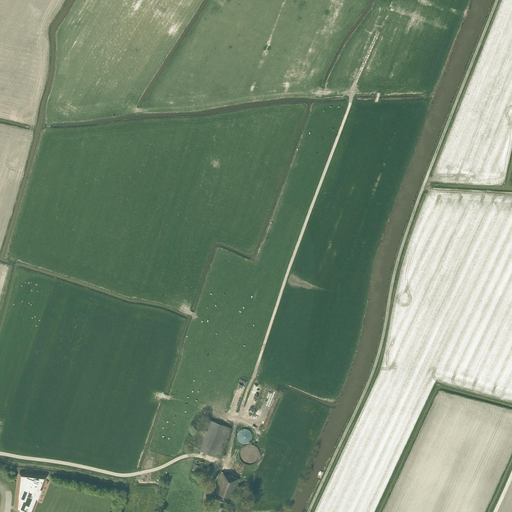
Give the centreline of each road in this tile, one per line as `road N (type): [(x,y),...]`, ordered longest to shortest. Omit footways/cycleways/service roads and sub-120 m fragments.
road 1 (track): [(378,31),(224,464),(218,461)]
road 2 (unclassified): [(182,457),(120,474),(0,453)]
